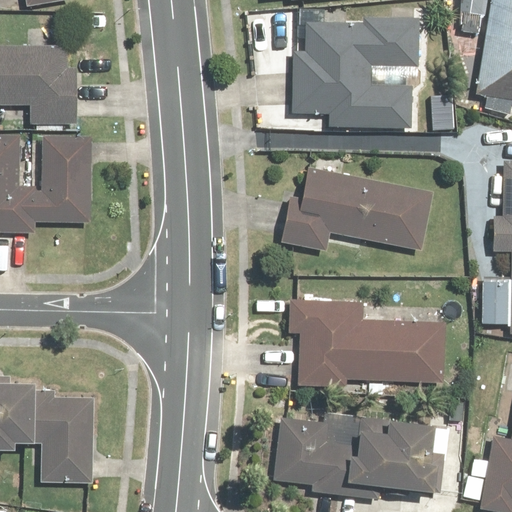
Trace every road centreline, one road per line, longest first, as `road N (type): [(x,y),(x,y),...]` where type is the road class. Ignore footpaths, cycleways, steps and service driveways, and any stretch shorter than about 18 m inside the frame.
road 1 (residential): [(189,316),(186,136),(172,0)]
road 2 (residential): [(176,511),(189,316)]
road 3 (residential): [(0,312),(189,316)]
